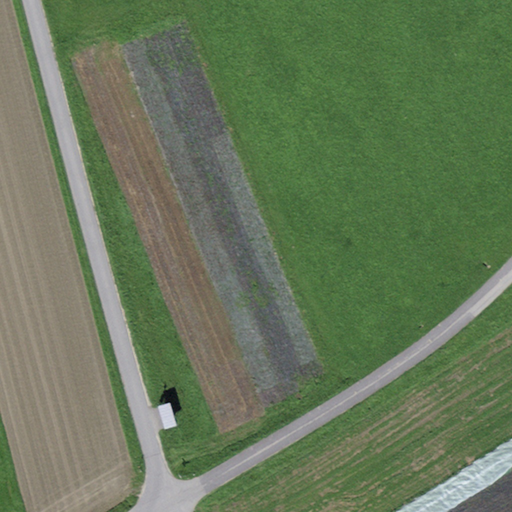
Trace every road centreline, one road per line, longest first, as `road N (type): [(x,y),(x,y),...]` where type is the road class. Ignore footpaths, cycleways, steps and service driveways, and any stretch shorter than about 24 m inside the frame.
road 1 (residential): [(167,509),(34,0)]
road 2 (unclassified): [(167,509),(389,371),(511,266)]
